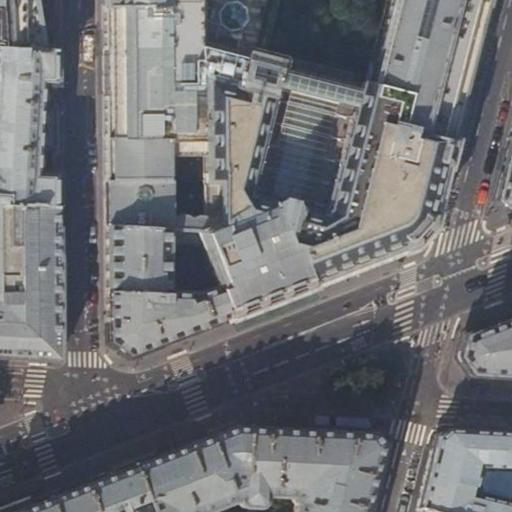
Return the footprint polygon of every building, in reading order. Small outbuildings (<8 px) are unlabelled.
[(0,0),(0,48),(37,50),(35,37),(32,37),(28,16),(32,16),(31,10),(28,10),(26,0),(0,0)] [(169,219),(169,182),(166,182),(166,157),(203,156),(202,81),(233,89),(242,56),(199,45),(167,37),(166,0),(102,0),(103,30),(103,78),(104,122),(104,169),(105,215),(105,275),(106,343),(127,357),(181,336),(205,327),(205,328),(226,319),(227,322),(229,321),(215,286),(190,296),(189,293),(166,293),(166,243),(199,244),(196,239),(216,224),(218,184),(203,184),(204,218),(199,217),(197,217),(192,220),(188,216),(185,216),(180,216),(176,217),(173,220),(169,219)] [(199,45),(199,0),(166,0),(167,37),(199,45)] [(486,0),(393,0),(372,85),(371,89),(390,93),(358,227),(302,249),(296,246),(291,249),(296,261),(301,260),(313,286),(386,258),(400,252),(400,253),(413,248),(430,229),(434,215),(432,215),(442,179),(458,116),(471,63),(483,13),(486,0)] [(35,173),(36,151),(56,153),(55,108),(38,107),(39,85),(55,85),(54,51),(38,50),(37,50),(0,48),(0,205),(56,208),(56,191),(56,174),(35,173)] [(358,227),(390,93),(371,89),(372,85),(352,80),(354,74),(289,57),(287,64),(245,54),(244,56),(242,56),(233,89),(202,81),(203,156),(203,184),(218,184),(216,224),(196,239),(199,244),(215,286),(229,321),(270,305),(314,288),(313,286),(301,260),(296,261),(291,249),(296,246),(302,249),(358,227)] [(511,126),(505,152),(493,201),(504,211),(511,207),(511,126)] [(57,276),(56,208),(0,205),(0,358),(7,358),(55,361),(58,359),(57,276)] [(511,313),(460,334),(453,357),(467,377),(511,379),(511,313)] [(181,443),(130,463),(147,511),(207,511),(235,501),(237,503),(239,494),(243,474),(245,425),(230,424),(181,443)] [(365,511),(382,444),(379,439),(373,432),(245,425),(243,474),(256,474),(255,495),(239,494),(237,503),(240,506),(245,508),(259,507),(262,506),(263,504),(264,500),(263,497),(290,499),(293,505),(291,511),(365,511)] [(511,511),(511,433),(475,431),(445,429),(434,437),(426,468),(416,509),(428,511),(511,511)] [(93,478),(44,496),(51,511),(147,511),(130,463),(93,478)] [(9,510),(3,511),(51,511),(44,496),(9,510)]
